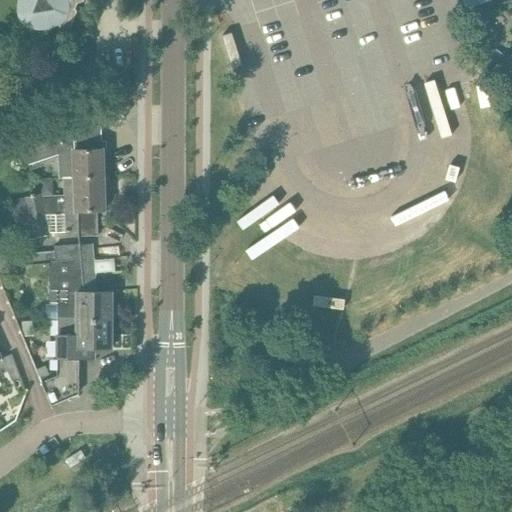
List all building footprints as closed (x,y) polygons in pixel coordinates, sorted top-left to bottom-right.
[(68,0),(66,6),(66,4),(65,1),(64,0),(24,0),(24,3),(24,5),(24,8),(24,11),(24,13),(25,15),(26,17),(27,19),(28,20),(30,22),(32,22),(34,23),(37,24),(40,24),(45,24),(48,24),(50,24),(53,23),(55,22),(58,21),(60,19),(62,18),(54,39),(68,35),(77,11),(75,8),(76,3),(83,1),(83,0),(68,0)] [(503,70),(510,61),(500,54),(493,63),(503,70)] [(511,62),(510,61),(503,70),(511,76),(511,62)] [(58,158),(59,178),(103,178),(102,141),(96,141),(95,128),(100,128),(100,127),(73,128),(73,130),(57,130),(53,118),(13,131),(25,169),(58,158)] [(98,239),(97,210),(104,210),(103,178),(59,178),(59,181),(64,181),(65,199),(41,199),(41,197),(34,198),(34,196),(31,196),(31,199),(25,200),(29,217),(16,219),(19,235),(32,233),(33,240),(49,237),(49,236),(78,235),(78,239),(98,239)] [(83,279),(83,278),(80,245),(55,247),(57,265),(51,266),(51,281),(83,279)] [(0,272),(17,272),(17,255),(0,254),(0,272)] [(84,292),(83,279),(51,281),(51,307),(61,307),(61,323),(111,322),(111,292),(84,292)] [(78,394),(78,358),(93,358),(94,348),(111,348),(111,322),(61,323),(62,377),(42,385),(44,390),(51,408),(52,408),(51,405),(78,394)] [(15,363),(5,367),(10,382),(20,378),(15,363)] [(45,369),(37,373),(41,381),(49,378),(45,369)]
